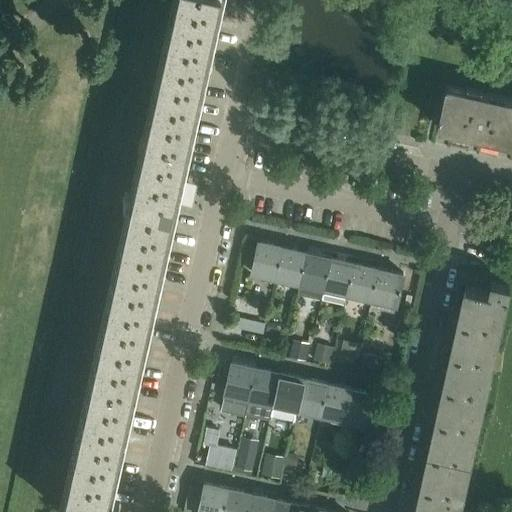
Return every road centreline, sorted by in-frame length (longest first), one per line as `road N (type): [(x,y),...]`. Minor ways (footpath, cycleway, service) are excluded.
road 1 (residential): [(148,511),(233,124)]
road 2 (residential): [(458,174),(387,511)]
road 3 (residential): [(458,174),(233,124)]
